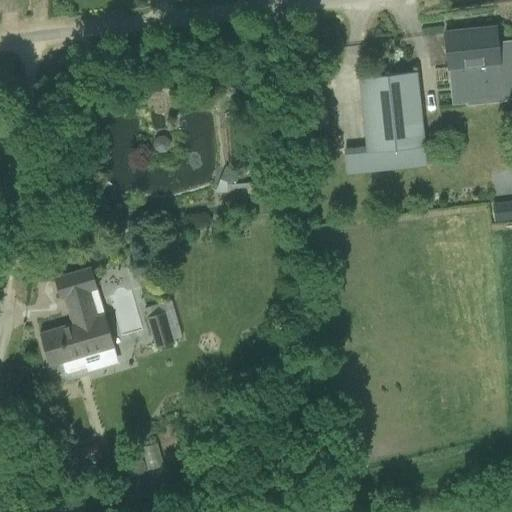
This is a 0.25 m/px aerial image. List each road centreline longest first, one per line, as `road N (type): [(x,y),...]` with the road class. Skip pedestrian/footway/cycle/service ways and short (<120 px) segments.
road 1 (unclassified): [(0,43),(339,0)]
road 2 (track): [(26,40),(8,190)]
